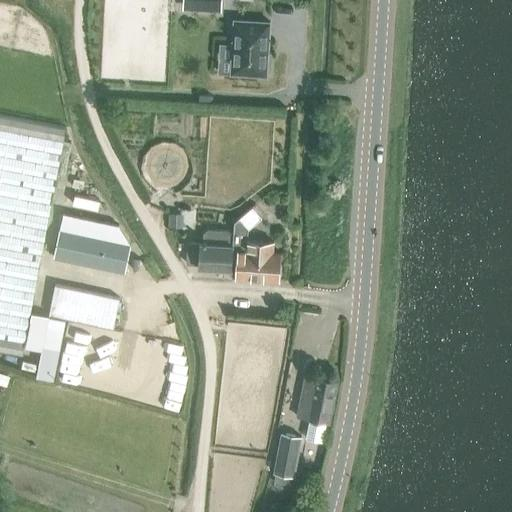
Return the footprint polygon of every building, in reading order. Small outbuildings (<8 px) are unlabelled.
[(269,22),(238,20),(234,20),(231,74),(265,76),(269,22)] [(0,350),(23,354),(64,130),(0,118),(0,350)] [(233,236),(232,265),(231,269),(231,277),(279,280),(279,276),(281,274),(282,267),(280,265),(281,253),(273,253),(274,242),(248,241),(248,229),(261,218),(251,207),(235,222),(233,236)] [(55,258),(125,273),(131,245),(119,225),(64,213),(55,258)] [(169,214),(169,227),(184,227),(184,214),(169,214)] [(190,244),(189,258),(200,258),(199,267),(231,269),(232,265),(233,236),(230,232),(209,230),(205,234),(205,245),(190,244)] [(55,284),(49,314),(113,327),(120,298),(55,284)] [(49,315),(37,376),(54,380),(66,319),(49,315)] [(65,339),(87,344),(91,324),(69,320),(65,339)] [(170,342),(167,381),(184,382),(186,343),(170,342)] [(108,367),(108,347),(90,346),(89,358),(91,358),(91,366),(108,367)] [(63,350),(58,381),(77,384),(83,353),(63,350)] [(306,439),(322,442),(326,422),(329,423),(338,382),(305,375),(297,416),(310,419),(306,439)] [(163,408),(179,412),(184,394),(168,389),(163,408)] [(282,433),(274,473),(294,476),(301,437),(282,433)]
